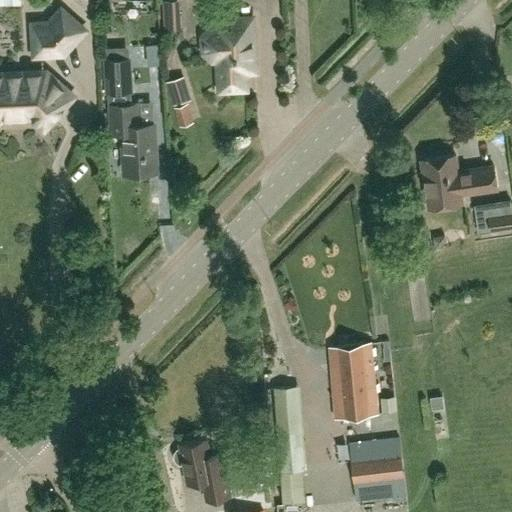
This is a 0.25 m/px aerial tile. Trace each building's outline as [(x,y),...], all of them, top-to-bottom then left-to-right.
[(186,0),(167,0),(169,28),(189,27),(186,0)] [(62,52),(79,33),(79,27),(65,14),(58,14),(49,25),(37,26),(33,30),(34,50),(39,54),(62,52)] [(245,72),(256,71),(253,18),(223,19),(223,27),(211,27),(203,36),(204,52),(213,60),(218,59),(220,90),(246,89),(245,72)] [(108,107),(110,106),(132,105),(131,92),(133,92),(131,57),(103,58),(105,94),(107,94),(108,107)] [(53,119),(70,100),(69,94),(60,86),(54,86),(40,74),(0,75),(0,118),(1,117),(5,120),(16,119),(19,116),(31,115),(39,122),(45,122),(47,119),(53,119)] [(173,104),(192,98),(184,75),(166,81),(173,104)] [(194,123),(188,104),(175,108),(181,127),(194,123)] [(124,172),(156,170),(154,124),(138,125),(136,105),(132,105),(110,106),(112,132),(122,132),(124,172)] [(460,193),(494,188),(490,164),(454,170),(452,154),(420,159),(427,208),(462,202),(460,193)] [(511,228),(511,212),(489,216),(491,232),(511,228)] [(429,225),(407,228),(411,253),(433,249),(429,225)] [(329,346),(337,417),(377,412),(369,341),(329,346)] [(302,470),(306,469),(299,384),(273,386),(283,502),(305,500),(302,470)] [(399,436),(349,442),(357,501),(406,495),(399,436)] [(179,443),(180,447),(175,450),(173,455),(174,461),(178,465),(184,465),(187,482),(202,480),(206,500),(230,495),(223,461),(221,451),(209,453),(206,438),(179,443)]
